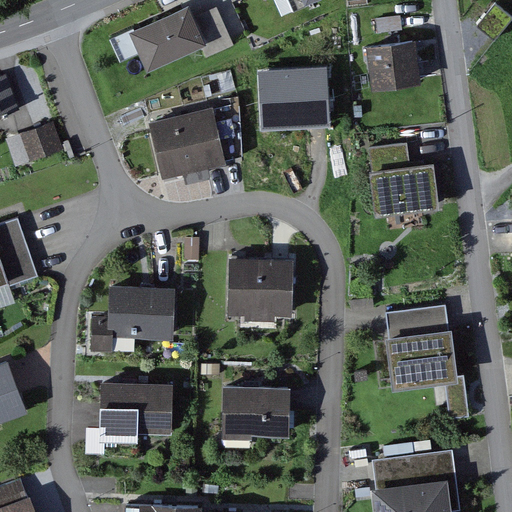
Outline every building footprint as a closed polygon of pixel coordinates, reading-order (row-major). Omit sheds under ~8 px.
[(133,36),(148,70),(203,45),(188,11),(133,36)] [(412,44),(366,49),(371,89),(417,84),(412,44)] [(325,71),(262,74),(265,127),(327,124),(325,71)] [(2,76),(0,76),(0,117),(16,112),(2,76)] [(58,106),(10,120),(18,150),(67,136),(58,106)] [(214,106),(151,122),(164,173),(227,157),(214,106)] [(408,145),(373,149),(380,212),(442,205),(437,164),(410,167),(408,145)] [(17,219),(0,224),(0,284),(35,274),(17,219)] [(294,259),(237,259),(238,317),(294,317),(294,259)] [(180,285),(122,286),(123,337),(180,336),(180,285)] [(449,303),(392,308),(399,385),(456,380),(449,303)] [(8,359),(0,362),(0,423),(30,411),(8,359)] [(178,381),(108,382),(108,435),(179,434),(178,381)] [(296,383),(229,384),(230,438),(296,437),(296,383)] [(453,511),(451,480),(381,485),(383,511),(453,511)] [(41,511),(35,495),(0,509),(0,511),(41,511)]
